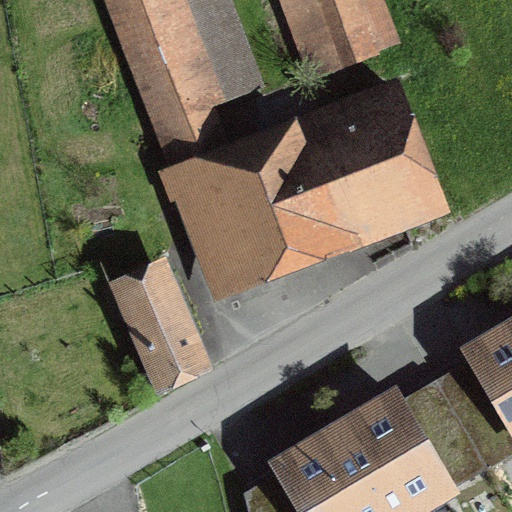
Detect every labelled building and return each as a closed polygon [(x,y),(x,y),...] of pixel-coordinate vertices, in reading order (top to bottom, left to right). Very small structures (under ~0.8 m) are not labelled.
[(227,0),(135,0),(197,155),(165,168),(179,201),(206,191),(239,272),(401,207),(410,231),(442,219),(390,88),(344,106),(351,123),(236,168),(215,114),(265,94),(227,0)] [(372,0),(276,0),(307,84),(392,53),(372,0)] [(156,273),(108,294),(155,402),(203,382),(156,273)] [(511,425),(511,331),(498,339),(470,356),(511,425)] [(303,511),(408,511),(446,489),(394,402),(367,418),(309,452),(279,470),(303,511)]
